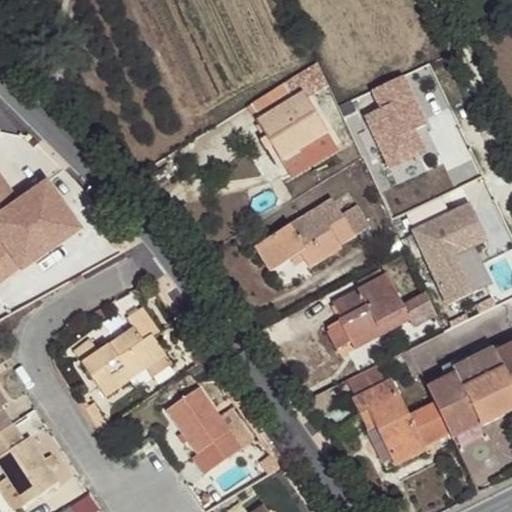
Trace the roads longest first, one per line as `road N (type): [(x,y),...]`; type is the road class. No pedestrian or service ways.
road 1 (residential): [(131,511),(41,384),(34,346),(49,310),(159,244)]
road 2 (residential): [(159,244),(345,511)]
road 3 (residential): [(0,81),(159,244)]
road 4 (residential): [(453,0),(511,126)]
